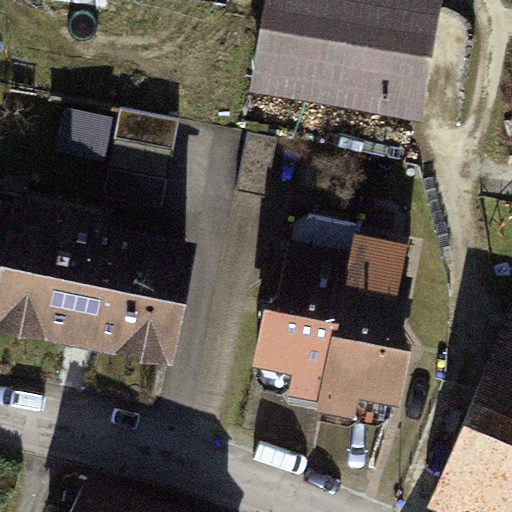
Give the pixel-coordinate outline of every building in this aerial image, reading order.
[(449,0),(269,0),(255,88),(429,117),(449,0)] [(123,109),(115,186),(178,193),(185,115),(123,109)] [(277,193),(286,136),(256,131),(247,188),(277,193)] [(16,199),(0,196),(0,310),(0,323),(179,359),(202,245),(113,227),(117,209),(18,189),(16,199)] [(511,213),(498,211),(488,268),(511,272),(511,213)] [(358,240),(291,228),(265,367),(296,372),(291,401),(357,413),(360,392),(409,401),(432,278),(354,263),(358,240)] [(511,511),(511,321),(430,507),(442,511),(511,511)] [(204,511),(90,470),(74,511),(204,511)]
